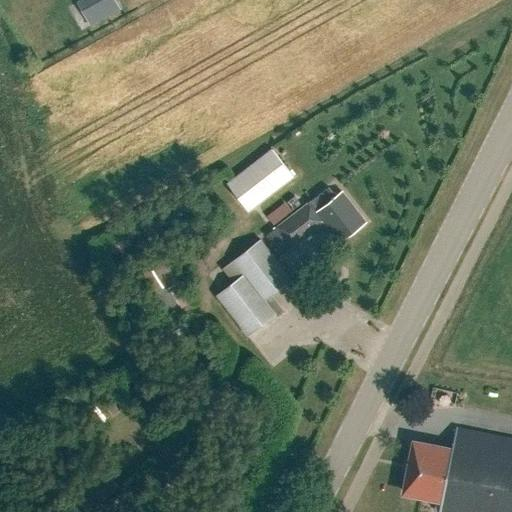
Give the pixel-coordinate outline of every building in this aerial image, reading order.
[(77,0),(77,1),(90,26),(122,10),(116,0),(77,0)] [(295,179),(274,152),(229,187),(249,214),(295,179)] [(341,243),(365,223),(341,193),(336,197),(330,189),(279,230),(277,227),(267,235),(285,257),(326,224),(341,243)] [(112,256),(132,243),(127,236),(107,248),(112,256)] [(243,277),(218,296),(249,338),(278,316),(277,315),(281,312),(271,299),(292,283),(261,242),(233,263),(243,277)] [(180,310),(190,304),(161,256),(135,272),(149,296),(163,288),(164,291),(168,289),(180,310)] [(84,439),(128,405),(115,389),(71,423),(84,439)] [(170,427),(187,412),(173,395),(156,410),(170,427)] [(511,511),(511,441),(456,430),(451,452),(415,445),(405,496),(441,503),(438,511),(511,511)] [(89,464),(68,442),(39,469),(60,491),(89,464)] [(84,511),(93,511),(119,485),(101,468),(71,499),(84,511)] [(166,510),(179,486),(168,480),(155,504),(166,510)]
